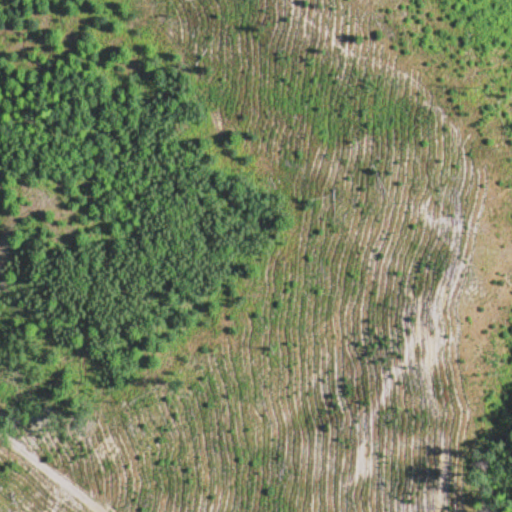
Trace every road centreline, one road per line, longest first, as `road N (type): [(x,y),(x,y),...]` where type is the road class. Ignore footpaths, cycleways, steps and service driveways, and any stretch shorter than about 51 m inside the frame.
road 1 (track): [(330,511),(355,475),(381,376),(456,260),(467,157),(455,102),(324,0)]
road 2 (track): [(0,445),(107,511)]
